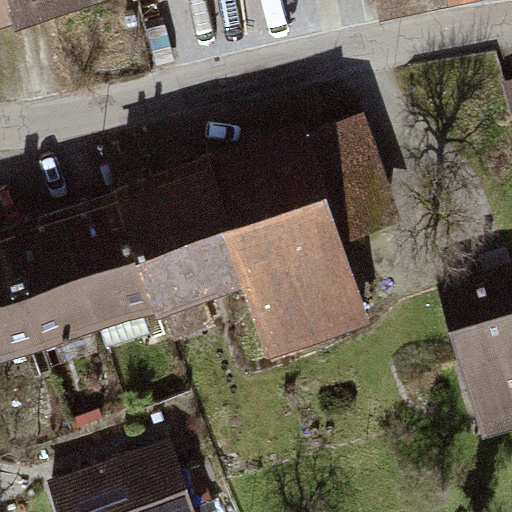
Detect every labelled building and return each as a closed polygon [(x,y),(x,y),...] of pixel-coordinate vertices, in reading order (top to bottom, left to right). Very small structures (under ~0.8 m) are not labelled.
[(0,0),(0,10),(14,6),(11,0),(0,0)] [(384,0),(387,10),(433,0),(384,0)] [(324,104),(221,138),(260,259),(285,336),(393,301),(367,224),(416,208),(378,94),(327,111),(324,104)] [(172,288),(260,259),(221,138),(132,167),(134,173),(172,288)] [(172,288),(134,173),(75,193),(112,307),(172,288)] [(112,307),(75,193),(15,212),(53,327),(112,307)] [(0,343),(53,327),(15,212),(0,216),(0,343)] [(442,289),(483,426),(511,417),(511,276),(488,284),(486,276),(442,289)] [(56,476),(67,511),(202,511),(179,438),(56,476)]
